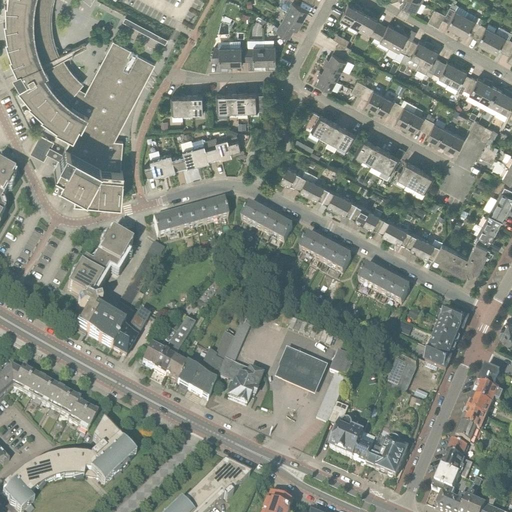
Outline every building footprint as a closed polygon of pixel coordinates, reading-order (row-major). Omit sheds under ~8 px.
[(39,117),(55,127),(54,129),(70,137),(114,141),(123,123),(154,64),(136,54),(112,40),(85,92),(79,88),(82,84),(83,83),(81,82),(78,79),(76,77),(73,74),(71,71),(69,68),(67,66),(65,63),(63,59),(64,60),(65,60),(66,60),(67,61),(68,61),(69,61),(70,61),(70,60),(71,60),(72,59),(73,59),(73,58),(74,57),(74,56),(74,55),(74,54),(86,47),(84,43),(72,49),(71,49),(70,48),(69,48),(68,48),(67,48),(66,48),(65,49),(64,49),(64,50),(63,50),(62,51),(62,52),(62,53),(62,54),(62,55),(62,56),(60,57),(57,50),(55,45),(53,39),(52,34),(51,27),(51,20),(51,15),(52,8),(53,2),(53,0),(5,0),(5,2),(4,2),(4,20),(2,21),(5,38),(4,39),(9,55),(7,56),(15,72),(11,75),(18,86),(17,87),(16,87),(28,101),(27,103),(40,115),(39,117)] [(302,20),(308,10),(296,4),(298,0),(288,0),(292,2),(287,12),(302,20)] [(421,2),(416,0),(401,0),(400,3),(415,12),(421,2)] [(451,31),(455,34),(468,11),(452,2),(450,8),(449,8),(443,20),(448,23),(447,26),(452,29),(451,31)] [(340,19),(350,24),(359,9),(360,6),(356,3),(354,6),(348,3),(340,19)] [(359,9),(350,24),(359,29),(369,11),(365,9),(364,11),(359,9)] [(440,12),(434,9),(428,22),(433,25),(440,12)] [(373,13),(369,11),(359,29),(374,37),(381,24),(376,21),(378,19),(372,16),(373,13)] [(480,24),(483,20),(468,11),(455,34),(459,36),(461,33),(467,36),(468,34),(474,37),(480,24)] [(287,12),(278,26),(292,34),(295,29),(297,30),(302,20),(287,12)] [(445,15),(440,12),(433,25),(438,28),(445,15)] [(163,50),(169,38),(127,18),(124,23),(160,40),(156,47),(163,50)] [(374,37),(390,45),(400,27),(396,25),(394,28),(388,25),(387,27),(381,24),(374,37)] [(482,48),(485,50),(495,32),(480,24),(474,37),(479,40),(477,42),(483,45),(482,48)] [(289,39),(292,34),(278,26),(275,32),(289,39)] [(404,30),(400,27),(390,45),(386,53),(394,58),(394,59),(400,63),(401,61),(412,41),(407,38),(408,36),(402,32),(404,30)] [(498,50),(504,53),(510,41),(495,32),(485,50),(490,52),(491,50),(497,53),(498,50)] [(336,34),(333,39),(338,42),(346,46),(349,41),(336,34)] [(420,62),(430,43),(426,41),(424,44),(419,41),(417,44),(412,41),(401,61),(416,70),(417,69),(420,62)] [(338,42),(336,47),(349,54),(351,48),(346,46),(338,42)] [(215,48),(214,48),(210,62),(220,62),(220,65),(230,65),(230,47),(224,47),(225,43),(216,44),(215,48)] [(430,43),(420,62),(417,69),(432,77),(434,74),(441,61),(435,58),(438,52),(433,49),(434,46),(430,43)] [(246,47),(247,61),(254,61),(254,64),(264,64),(264,46),(246,47)] [(264,46),(264,64),(276,63),(276,46),(264,46)] [(230,47),(230,65),(242,64),(242,61),(247,61),(246,47),(230,47)] [(327,57),(325,62),(342,70),(347,61),(345,60),(349,54),(336,47),(329,58),(327,57)] [(439,77),(449,82),(459,63),(455,61),(453,64),(447,61),(446,64),(441,61),(434,74),(439,77)] [(342,70),(325,62),(322,66),(325,67),(322,72),(336,79),(342,70)] [(394,63),(389,72),(393,74),(398,65),(394,63)] [(462,95),(464,90),(471,77),(466,74),(467,72),(461,69),(463,66),(459,63),(449,82),(459,87),(456,92),(462,95)] [(322,72),(320,70),(317,75),(319,77),(316,82),(331,90),(336,79),(322,72)] [(368,84),(372,78),(368,75),(363,81),(368,84)] [(464,90),(479,99),(489,80),(485,78),(483,81),(478,78),(476,80),(471,77),(464,90)] [(489,80),(479,99),(488,103),(497,88),(491,85),(493,82),(489,80)] [(362,84),(357,82),(351,92),(357,95),(362,84)] [(368,87),(362,85),(357,95),(362,98),(368,87)] [(401,95),(405,88),(399,85),(395,92),(401,95)] [(368,87),(362,98),(367,101),(366,104),(372,107),(370,110),(374,112),(383,96),(368,87)] [(488,103),(498,109),(508,90),(504,88),(502,91),(497,88),(488,103)] [(511,92),(508,90),(498,109),(508,114),(511,106),(511,96),(511,92)] [(247,94),(248,112),(259,111),(259,110),(266,110),(265,93),(247,94)] [(217,113),(228,112),(228,94),(216,95),(217,113)] [(237,94),(228,94),(228,112),(238,112),(237,94)] [(248,112),(247,94),(237,94),(238,112),(248,112)] [(192,96),(192,113),(203,113),(202,95),(192,96)] [(182,114),(182,96),(171,96),(172,114),(182,114)] [(182,96),(182,114),(192,113),(192,96),(182,96)] [(383,96),(374,112),(379,114),(380,112),(386,115),(387,112),(393,115),(398,104),(383,96)] [(414,112),(398,104),(393,115),(398,118),(396,121),(402,124),(401,126),(405,129),(414,112)] [(303,127),(320,136),(329,120),(320,115),(319,116),(312,111),(303,127)] [(429,120),(414,112),(405,129),(409,131),(410,128),(416,131),(417,129),(423,132),(429,120)] [(338,125),(329,120),(320,136),(329,141),(338,125)] [(444,128),(429,120),(423,132),(432,136),(430,139),(432,140),(431,142),(435,144),(444,128)] [(476,121),(469,134),(475,137),(482,125),(476,121)] [(329,141),(338,146),(347,130),(338,125),(329,141)] [(481,140),(488,128),(482,125),(475,137),(481,140)] [(453,133),(444,128),(435,144),(435,145),(440,147),(441,145),(446,147),(453,133)] [(486,143),(489,138),(493,131),(488,128),(481,140),(486,143)] [(356,135),(347,130),(338,146),(347,151),(356,135)] [(453,133),(446,147),(444,150),(449,152),(450,150),(456,153),(464,139),(453,133)] [(53,142),(39,134),(36,141),(29,153),(43,161),(47,155),(50,148),(53,142)] [(121,141),(114,141),(70,137),(65,147),(65,148),(61,154),(62,154),(58,161),(53,170),(61,174),(56,180),(73,189),(72,198),(119,201),(121,175),(122,170),(120,170),(122,141),(121,141)] [(228,143),(227,139),(216,141),(216,138),(209,140),(215,160),(232,156),(231,154),(241,151),(238,140),(228,143)] [(194,148),(198,165),(215,160),(209,140),(204,142),(203,139),(192,142),(194,148)] [(295,141),(293,145),(310,154),(313,148),(296,139),(295,141)] [(354,155),(364,160),(372,144),(363,139),(354,155)] [(372,144),(364,160),(372,164),(381,149),(372,144)] [(487,144),(486,147),(496,152),(498,149),(488,144),(487,144)] [(486,147),(483,152),(496,159),(499,154),(486,147)] [(61,154),(50,148),(47,155),(58,161),(62,154),(61,154)] [(178,156),(181,169),(198,165),(194,148),(183,151),(184,155),(178,156)] [(381,170),(390,154),(381,149),(372,164),(381,170)] [(483,152),(480,158),(492,165),(496,159),(483,152)] [(160,157),(165,174),(181,169),(178,156),(172,158),(171,154),(160,157)] [(399,158),(390,154),(381,170),(390,174),(399,158)] [(144,166),(148,179),(165,174),(160,157),(150,160),(151,164),(144,166)] [(316,162),(310,159),(307,164),(313,167),(316,162)] [(416,167),(406,162),(398,178),(407,183),(416,167)] [(294,188),(301,175),(302,175),(304,170),(305,169),(301,166),(297,173),(287,168),(280,181),(294,188)] [(511,168),(508,166),(503,176),(511,181),(511,168)] [(407,183),(415,188),(424,172),(416,167),(407,183)] [(0,221),(1,220),(1,219),(4,213),(1,211),(0,206),(0,204),(3,200),(6,194),(7,194),(7,193),(5,192),(10,183),(12,184),(12,183),(16,177),(0,168),(0,221)] [(304,170),(302,175),(301,175),(294,188),(295,189),(295,188),(309,195),(315,182),(318,177),(304,170)] [(424,172),(415,188),(425,193),(434,177),(424,172)] [(476,186),(483,190),(487,183),(480,180),(476,186)] [(322,203),(329,190),(315,182),(309,195),(322,202),(322,203)] [(510,206),(511,202),(511,189),(505,185),(497,200),(510,206)] [(323,203),(336,210),(343,197),(329,190),(322,203),(323,203)] [(336,210),(350,217),(356,204),(343,197),(336,210)] [(497,200),(490,213),(503,220),(510,206),(497,200)] [(429,210),(435,213),(440,204),(433,201),(429,210)] [(215,205),(220,221),(227,219),(223,202),(215,205)] [(371,212),(356,204),(350,217),(364,225),(371,212)] [(207,207),(212,223),(220,221),(215,205),(207,207)] [(256,210),(249,206),(241,221),(248,225),(256,210)] [(417,206),(414,211),(423,216),(426,211),(417,206)] [(207,207),(203,208),(200,209),(204,225),(212,223),(207,207)] [(200,209),(199,209),(192,211),(196,227),(204,225),(200,209)] [(255,229),(263,214),(256,210),(248,225),(255,229)] [(184,213),(188,229),(196,227),(192,211),(184,213)] [(377,232),(384,219),(371,212),(364,225),(377,231),(377,232)] [(176,215),(180,231),(188,229),(184,213),(176,215)] [(496,234),(503,220),(490,213),(483,227),(496,234)] [(271,217),(263,214),(255,229),(263,233),(271,217)] [(168,217),(173,233),(180,231),(176,215),(168,217)] [(160,220),(165,235),(173,233),(168,217),(160,220)] [(278,221),(271,217),(263,233),(270,236),(278,221)] [(378,232),(391,239),(398,226),(384,219),(377,232),(378,232)] [(160,220),(153,222),(157,238),(165,235),(160,220)] [(277,240),(285,225),(278,221),(270,236),(277,240)] [(285,244),(292,229),(285,225),(277,240),(285,244)] [(404,246),(405,247),(412,233),(398,226),(391,239),(405,246),(404,246)] [(475,241),(477,242),(488,248),(496,234),(483,227),(475,241)] [(405,246),(419,254),(426,241),(412,233),(405,247),(405,246)] [(67,290),(85,301),(89,302),(108,271),(115,275),(132,247),(110,234),(106,240),(106,241),(107,242),(102,250),(101,249),(100,250),(97,256),(97,257),(93,264),(91,263),(91,261),(90,262),(89,262),(88,262),(87,262),(86,262),(85,261),(81,268),(80,267),(76,274),(78,275),(73,284),(71,283),(67,290)] [(307,256),(315,240),(307,236),(300,252),(307,256)] [(322,244),(315,240),(307,256),(314,259),(322,244)] [(419,254),(433,261),(439,248),(426,241),(419,254)] [(202,253),(211,251),(209,242),(200,244),(202,253)] [(488,248),(477,242),(471,253),(484,261),(490,249),(488,248)] [(164,249),(158,246),(153,243),(149,249),(161,255),(164,249)] [(329,248),(325,246),(322,244),(314,259),(321,263),(329,248)] [(433,261),(434,261),(463,277),(468,275),(468,277),(474,275),(474,273),(478,272),(465,265),(468,258),(442,244),(439,248),(433,261)] [(336,252),(329,248),(321,263),(328,267),(336,252)] [(161,255),(149,249),(146,254),(158,260),(161,255)] [(336,271),(344,255),(336,252),(328,267),(336,271)] [(471,253),(468,258),(465,265),(478,272),(484,261),(471,253)] [(158,260),(146,254),(143,260),(154,266),(158,260)] [(351,259),(347,257),(344,255),(336,271),(343,275),(351,259)] [(154,266),(143,260),(140,265),(151,271),(154,266)] [(151,271),(140,265),(137,271),(148,277),(151,271)] [(373,271),(369,269),(366,267),(358,283),(365,286),(373,271)] [(148,277),(137,271),(134,276),(145,282),(148,277)] [(373,271),(365,286),(372,290),(380,275),(373,271)] [(388,278),(380,275),(372,290),(380,294),(388,278)] [(145,282),(134,276),(130,282),(142,288),(145,282)] [(288,290),(292,282),(283,277),(279,286),(288,290)] [(395,282),(388,278),(380,294),(387,298),(395,282)] [(142,288),(130,282),(127,287),(139,294),(142,288)] [(394,302),(402,286),(395,282),(387,298),(394,302)] [(402,286),(394,302),(401,305),(409,290),(402,286)] [(139,294),(127,287),(124,293),(135,299),(139,294)] [(188,291),(185,293),(185,297),(188,299),(193,296),(192,294),(195,291),(191,287),(188,291)] [(216,292),(223,296),(226,291),(219,287),(216,292)] [(135,299),(124,293),(121,299),(132,305),(135,299)] [(132,305),(121,299),(118,303),(129,310),(132,305)] [(94,305),(89,302),(85,301),(84,303),(77,305),(79,312),(88,312),(77,329),(112,349),(122,331),(94,315),(96,312),(95,309),(101,308),(99,303),(94,305)] [(408,317),(419,323),(423,315),(411,310),(408,317)] [(434,321),(441,324),(459,332),(460,331),(463,332),(465,326),(464,325),(467,320),(468,320),(447,311),(446,313),(439,310),(434,321)] [(127,334),(122,332),(112,350),(126,357),(148,318),(139,313),(127,334)] [(244,316),(234,340),(218,376),(227,380),(234,384),(228,399),(246,407),(250,397),(253,399),(256,393),(255,393),(258,386),(261,376),(233,364),(252,320),(244,316)] [(198,328),(203,320),(200,318),(195,326),(198,328)] [(297,320),(292,318),(288,329),(292,331),(297,320)] [(297,320),(292,331),(298,333),(302,322),(297,320)] [(162,353),(153,371),(165,377),(173,360),(195,326),(186,321),(176,335),(175,334),(162,353)] [(302,322),(298,333),(303,335),(307,325),(302,322)] [(511,323),(508,322),(505,329),(502,330),(502,329),(501,330),(500,332),(500,333),(502,335),(501,336),(511,341),(511,323)] [(441,324),(436,337),(454,345),(455,343),(457,343),(458,343),(459,340),(457,338),(459,332),(441,324)] [(307,325),(303,335),(308,338),(313,327),(307,325)] [(401,325),(398,333),(408,336),(411,329),(401,325)] [(313,327),(308,338),(314,340),(318,329),(313,327)] [(318,329),(314,340),(319,342),(324,331),(318,329)] [(171,331),(158,351),(150,347),(142,364),(153,371),(162,353),(175,334),(171,331)] [(324,331),(319,342),(324,344),(329,334),(324,331)] [(329,334),(324,344),(330,347),(334,336),(329,334)] [(218,376),(234,340),(228,337),(223,340),(216,356),(208,352),(201,367),(200,367),(188,390),(189,390),(190,391),(208,401),(218,376)] [(436,337),(430,350),(449,357),(451,352),(454,351),(455,349),(455,348),(453,346),(454,345),(436,337)] [(345,342),(343,348),(352,352),(354,346),(345,342)] [(312,395),(324,366),(281,348),(269,377),(312,395)] [(340,353),(350,357),(352,352),(343,348),(340,353)] [(425,363),(446,371),(445,370),(447,365),(448,365),(451,360),(448,358),(449,357),(430,350),(425,363)] [(335,374),(346,379),(355,359),(350,357),(340,353),(338,352),(330,372),(335,374)] [(185,367),(173,360),(165,377),(177,384),(185,367)] [(188,389),(188,390),(200,367),(189,361),(186,367),(185,367),(177,384),(188,389)] [(386,383),(398,388),(407,366),(396,361),(386,383)] [(0,373),(0,463),(3,460),(0,456),(0,395),(2,393),(4,395),(13,388),(69,419),(68,421),(87,432),(97,414),(79,404),(80,401),(22,369),(21,372),(11,366),(2,375),(0,373)] [(485,369),(479,384),(493,391),(499,375),(485,369)] [(335,374),(332,381),(343,386),(346,379),(335,374)] [(332,381),(330,386),(341,391),(343,386),(332,381)] [(503,395),(493,391),(479,384),(478,386),(476,387),(475,389),(475,390),(476,392),(473,398),(491,406),(493,401),(500,403),(503,395)] [(330,386),(327,392),(339,396),(341,391),(330,386)] [(416,391),(414,396),(426,400),(428,395),(416,391)] [(327,392),(325,397),(336,402),(339,396),(327,392)] [(323,402),(334,407),(336,402),(325,397),(323,402)] [(468,410),(467,411),(485,419),(491,406),(473,398),(470,404),(468,405),(467,407),(467,408),(468,410)] [(323,402),(321,408),(332,412),(334,407),(323,402)] [(347,457),(353,460),(359,445),(364,435),(352,429),(352,427),(351,426),(351,425),(350,424),(349,423),(347,423),(346,423),(345,423),(344,423),(343,423),(342,424),(342,425),(341,425),(348,409),(337,404),(328,424),(336,427),(331,438),(334,440),(330,450),(336,452),(347,457)] [(318,413),(330,418),(332,412),(321,408),(318,413)] [(464,417),(461,425),(479,433),(485,419),(467,411),(467,413),(465,412),(463,417),(464,417)] [(318,413),(316,419),(326,423),(327,423),(330,418),(318,413)] [(102,422),(95,436),(92,440),(101,449),(91,459),(86,458),(73,457),(60,458),(47,461),(35,466),(23,472),(13,481),(10,484),(9,483),(2,489),(6,493),(2,496),(8,502),(10,500),(16,507),(14,509),(17,511),(22,511),(34,501),(28,496),(36,490),(43,485),(54,481),(62,479),(74,478),(84,479),(84,477),(95,478),(104,487),(112,479),(110,477),(125,462),(127,464),(135,456),(118,438),(116,440),(109,433),(111,431),(102,422)] [(474,446),(479,433),(461,425),(455,439),(474,446)] [(378,452),(373,450),(366,466),(374,469),(388,475),(389,477),(391,478),(393,477),(396,478),(407,450),(397,446),(397,445),(398,443),(397,441),(396,439),(395,438),(394,438),(393,438),(392,438),(391,439),(390,440),(389,441),(388,442),(383,440),(378,452)] [(452,442),(447,454),(462,460),(464,456),(465,456),(469,449),(452,442)] [(366,466),(373,450),(374,448),(366,444),(365,448),(359,445),(353,460),(366,466)] [(441,469),(459,476),(460,477),(461,477),(464,469),(469,471),(472,465),(462,460),(447,454),(441,469)] [(209,511),(223,499),(226,502),(233,496),(232,494),(249,477),(228,467),(224,471),(221,468),(212,476),(214,478),(208,484),(206,482),(197,491),(199,493),(192,499),(190,497),(183,505),(180,502),(169,511),(209,511)] [(431,490),(441,495),(444,488),(452,492),(459,476),(441,469),(431,490)] [(483,511),(485,510),(470,503),(471,500),(473,501),(475,497),(482,481),(476,479),(467,499),(468,499),(462,511),(483,511)] [(435,509),(441,511),(462,511),(468,499),(467,499),(461,496),(458,502),(452,499),(454,493),(452,492),(444,488),(441,495),(435,509)] [(271,494),(263,511),(289,511),(292,507),(281,502),(282,499),(271,494)] [(483,511),(490,511),(495,503),(489,500),(485,510),(483,511)]
